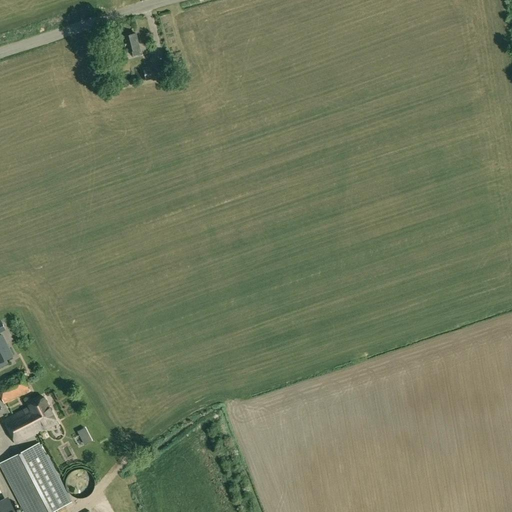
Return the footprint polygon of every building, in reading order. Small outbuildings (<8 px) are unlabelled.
[(139,49),(140,49),(136,34),(123,37),(127,51),(132,50),(133,56),(140,54),(139,49)] [(168,63),(156,65),(143,68),(146,80),(172,74),(168,63)] [(0,365),(6,362),(5,360),(12,356),(2,335),(0,335),(0,365)] [(0,382),(0,395),(4,404),(30,391),(20,372),(0,382)] [(27,409),(5,420),(16,444),(42,430),(45,430),(58,422),(44,397),(28,405),(27,409)] [(85,428),(78,432),(85,445),(92,441),(85,428)] [(61,441),(68,440),(67,430),(60,431),(61,441)] [(51,511),(70,503),(72,502),(71,499),(69,500),(40,444),(0,464),(24,511),(17,511),(9,496),(0,500),(0,511),(51,511)] [(73,466),(79,464),(77,458),(71,460),(73,466)] [(66,481),(66,482),(66,484),(66,487),(67,488),(67,490),(68,492),(69,492),(70,494),(71,495),(72,496),(73,496),(74,497),(76,497),(77,498),(80,498),(82,498),(85,498),(86,497),(87,497),(88,496),(91,494),(92,493),(93,492),(93,491),(94,489),(95,487),(95,485),(95,484),(95,482),(95,480),(94,479),(94,477),(93,476),(93,475),(92,474),(90,472),(89,471),(88,471),(86,470),(83,469),(82,469),(79,469),(77,469),(76,469),(74,470),(72,471),(71,472),(69,474),(68,476),(67,477),(67,479),(66,481)]
